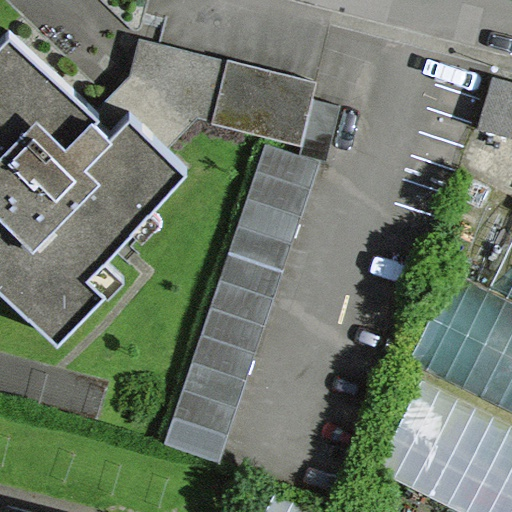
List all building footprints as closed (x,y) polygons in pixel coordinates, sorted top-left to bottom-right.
[(10,27),(0,36),(0,276),(62,334),(108,285),(90,268),(189,163),(169,144),(131,109),(110,132),(94,117),(100,111),(10,27)] [(159,43),(146,94),(131,109),(169,144),(198,114),(213,118),(228,60),(159,43)] [(212,121),(302,144),(314,99),(318,81),(228,58),(228,60),(213,118),(212,121)] [(511,84),(495,80),(478,127),(511,134),(511,84)] [(302,144),(300,152),(327,159),(342,106),(314,99),(302,144)] [(266,142),(164,442),(219,461),(321,161),(266,142)] [(511,242),(489,288),(511,299),(511,242)] [(511,299),(489,288),(454,270),(410,360),(511,410),(511,299)] [(511,511),(511,422),(422,378),(377,468),(465,511),(511,511)] [(322,511),(278,490),(266,511),(322,511)]
